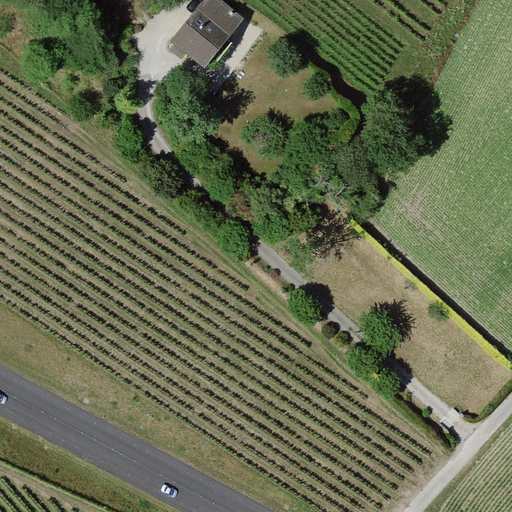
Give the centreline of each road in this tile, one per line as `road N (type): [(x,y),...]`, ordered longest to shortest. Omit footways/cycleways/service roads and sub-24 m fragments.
road 1 (secondary): [(228,511),(0,390)]
road 2 (track): [(511,402),(413,511)]
